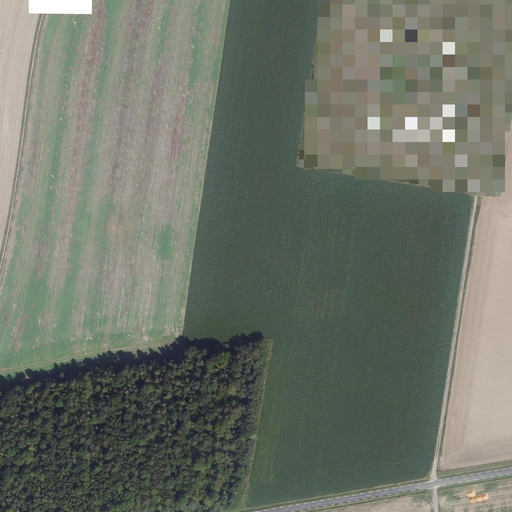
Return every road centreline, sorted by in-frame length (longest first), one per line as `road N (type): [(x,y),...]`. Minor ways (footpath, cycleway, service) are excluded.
road 1 (unclassified): [(477,191),(432,484)]
road 2 (track): [(53,0),(0,276)]
road 3 (secondary): [(274,511),(432,484)]
